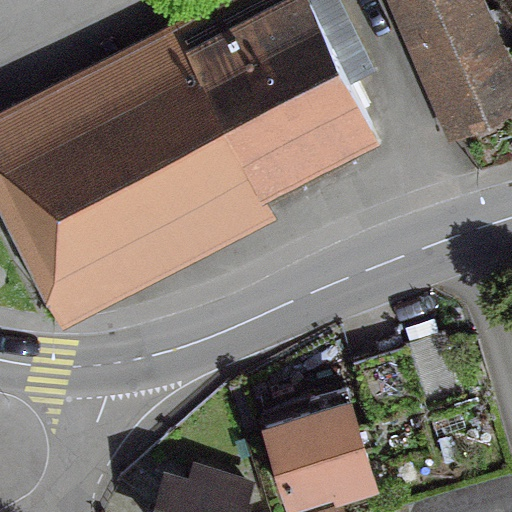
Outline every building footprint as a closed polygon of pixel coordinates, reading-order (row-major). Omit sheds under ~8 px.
[(224,0),(172,26),(261,204),(267,201),(379,145),(350,86),(377,72),(341,0),(224,0)] [(471,0),(393,0),(398,14),(412,46),(416,45),(450,125),(511,97),(511,93),(492,48),(510,40),(495,6),(477,14),(471,0)] [(261,204),(172,26),(0,111),(0,213),(56,329),(277,219),(267,201),(261,204)] [(454,394),(436,332),(348,358),(367,420),(454,394)] [(305,396),(309,409),(261,423),(284,498),(329,485),(332,492),(369,481),(361,451),(376,447),(370,428),(355,433),(341,386),(305,396)] [(183,481),(162,474),(149,511),(232,511),(242,481),(189,464),(183,481)]
